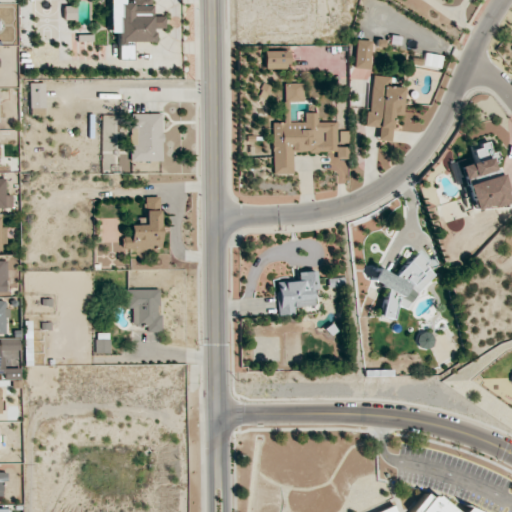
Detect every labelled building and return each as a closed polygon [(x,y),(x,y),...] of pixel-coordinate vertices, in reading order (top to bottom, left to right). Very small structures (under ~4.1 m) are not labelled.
[(108,0),(109,33),(117,33),(117,43),(153,42),(153,28),(165,28),(164,16),(151,16),(150,0),(131,0),(132,2),(124,3),(123,0),(108,0)] [(353,68),(368,69),(370,40),(355,40),(353,68)] [(287,51),(264,50),(263,68),(286,69),(287,51)] [(440,68),(442,56),(424,53),(422,65),(440,68)] [(390,141),(391,120),(400,120),(403,87),(386,86),(387,76),(370,75),(366,126),(377,127),(376,140),(390,141)] [(30,108),(45,107),(45,82),(29,83),(30,108)] [(272,174),(292,174),(292,151),(336,152),(336,156),(346,157),(347,147),(337,147),(337,122),(317,122),(317,113),(304,112),(304,122),(289,122),(289,101),(303,102),(303,83),(284,83),(284,122),(272,122),(272,174)] [(160,161),(161,114),(129,113),(129,161),(160,161)] [(508,202),(498,163),(495,152),(489,154),(486,142),(477,144),(478,147),(471,150),(474,162),(459,165),(458,161),(454,162),(467,213),(508,202)] [(4,178),(0,178),(0,207),(11,208),(11,195),(4,195),(4,178)] [(120,248),(161,249),(162,211),(158,211),(159,197),(145,196),(144,225),(129,225),(129,237),(121,237),(120,248)] [(386,287),(377,316),(390,320),(394,305),(404,307),(434,275),(424,266),(426,261),(415,252),(394,275),(373,269),(369,282),(386,287)] [(292,307),(317,306),(315,271),(296,272),(297,281),(275,282),(276,315),(292,314),(292,307)] [(158,289),(126,289),(126,308),(131,308),(131,325),(145,326),(145,332),(160,332),(160,315),(158,315),(158,289)] [(427,350),(434,337),(420,330),(413,342),(427,350)] [(19,339),(0,338),(0,350),(19,350),(19,339)] [(94,353),(108,353),(108,339),(94,339),(94,353)] [(4,379),(20,379),(19,368),(4,369),(4,379)] [(373,511),(389,505),(392,511),(406,511),(420,493),(426,498),(428,496),(432,495),(452,511),(460,511),(464,508),(473,511),(373,511)]
